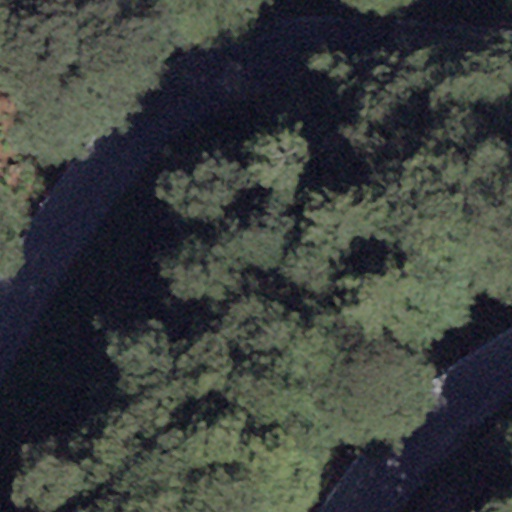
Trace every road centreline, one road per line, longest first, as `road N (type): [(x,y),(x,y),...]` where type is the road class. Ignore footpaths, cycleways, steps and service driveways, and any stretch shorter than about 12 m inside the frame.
road 1 (tertiary): [(511,60),(311,51),(246,61),(196,81),(149,117),(91,187),(0,326)]
road 2 (tertiary): [(354,511),(421,427),(511,358)]
